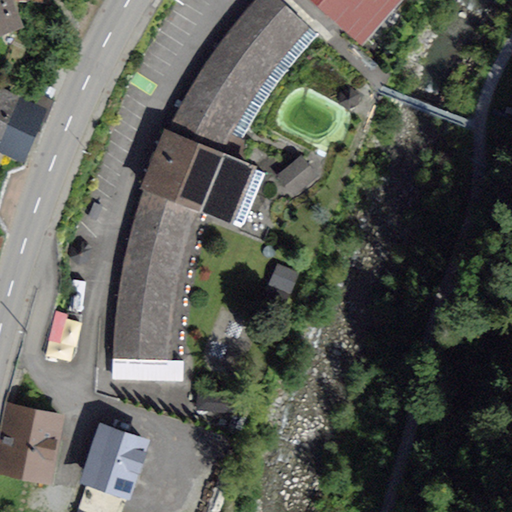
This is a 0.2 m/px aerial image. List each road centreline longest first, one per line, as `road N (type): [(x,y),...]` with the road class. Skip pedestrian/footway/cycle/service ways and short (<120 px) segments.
road 1 (track): [(477,127),(475,202),(434,319),(387,511)]
road 2 (primary): [(0,330),(26,235),(127,0)]
